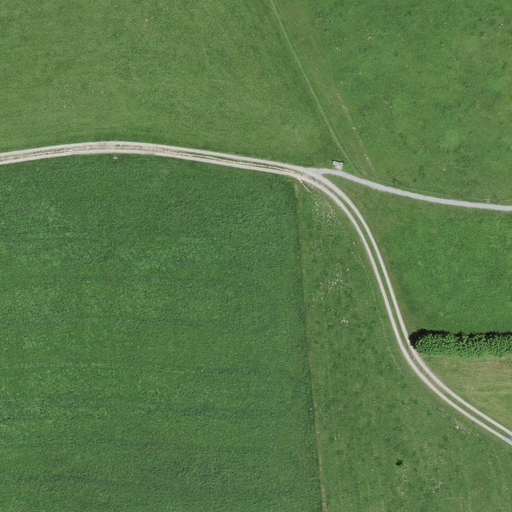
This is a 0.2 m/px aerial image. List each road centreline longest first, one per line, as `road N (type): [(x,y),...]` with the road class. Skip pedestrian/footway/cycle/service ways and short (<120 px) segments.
road 1 (track): [(308,174),(365,231),(400,333),(424,373),(511,440)]
road 2 (track): [(0,159),(121,146),(308,174)]
